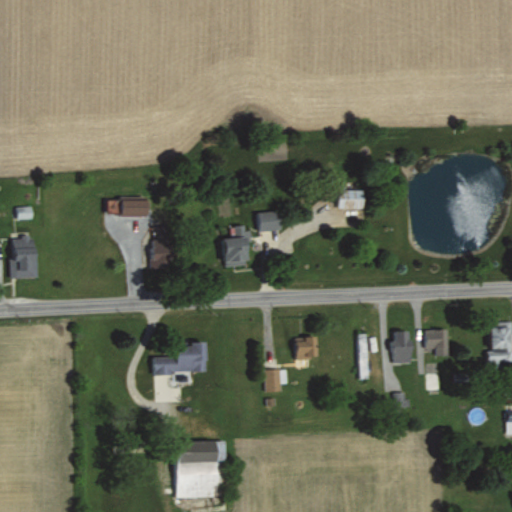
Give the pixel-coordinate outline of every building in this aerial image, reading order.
[(362,189),(336,188),(335,207),(362,207),(362,189)] [(147,215),(147,198),(120,199),(121,215),(147,215)] [(280,209),(257,210),(257,229),(280,228),(280,209)] [(246,224),(229,224),(229,236),(222,237),(223,265),(247,264),(246,224)] [(8,276),(36,275),(34,235),(13,235),(14,258),(8,259),(8,276)] [(170,238),(151,238),(151,266),(171,266),(170,238)] [(489,347),(509,347),(510,326),(490,325),(489,347)] [(447,327),(424,328),(425,347),(435,347),(435,354),(448,354),(447,327)] [(392,361),(411,361),(411,337),(407,337),(407,330),(393,329),(392,361)] [(356,378),(367,377),(365,332),(354,332),(356,378)] [(295,340),(295,357),(317,356),(316,335),(303,335),(303,339),(295,340)] [(206,370),(205,342),(175,342),(175,355),(153,355),(153,371),(206,370)] [(286,382),(285,367),(263,368),(264,390),(280,389),(279,382),(286,382)] [(403,390),(391,392),(393,407),(406,405),(403,390)] [(217,440),(182,440),(182,451),(177,451),(177,472),(174,472),(174,496),(213,496),(213,484),(217,484),(217,440)]
